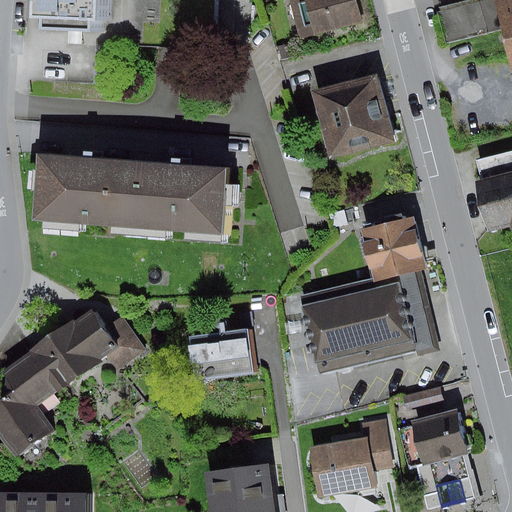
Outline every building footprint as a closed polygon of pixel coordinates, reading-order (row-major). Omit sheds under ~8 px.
[(115,27),(116,0),(43,0),(43,28),(115,27)] [(376,29),(368,0),(293,0),(305,47),(376,29)] [(511,0),(494,0),(507,48),(511,65),(511,0)] [(390,71),(328,84),(344,155),(406,142),(390,71)] [(41,147),(34,224),(231,242),(239,165),(41,147)] [(511,228),(511,152),(483,159),(501,231),(511,228)] [(436,274),(424,215),(374,227),(388,285),(436,274)] [(388,285),(298,308),(308,347),(316,381),(454,347),(436,274),(388,285)] [(102,308),(42,345),(67,385),(127,348),(102,308)] [(271,377),(264,329),(205,338),(212,386),(271,377)] [(67,385),(42,345),(3,370),(0,394),(0,401),(39,404),(67,385)] [(447,407),(440,384),(403,396),(410,418),(447,407)] [(39,404),(0,401),(0,410),(3,434),(25,461),(60,437),(39,404)] [(468,414),(422,424),(432,470),(478,460),(468,414)] [(395,467),(387,420),(364,424),(367,439),(373,471),(386,468),(395,467)] [(367,439),(313,449),(322,499),(376,489),(373,471),(367,439)] [(436,489),(482,479),(478,460),(432,470),(436,489)] [(283,511),(278,465),(210,475),(214,511),(283,511)] [(94,511),(95,492),(0,490),(0,511),(94,511)]
